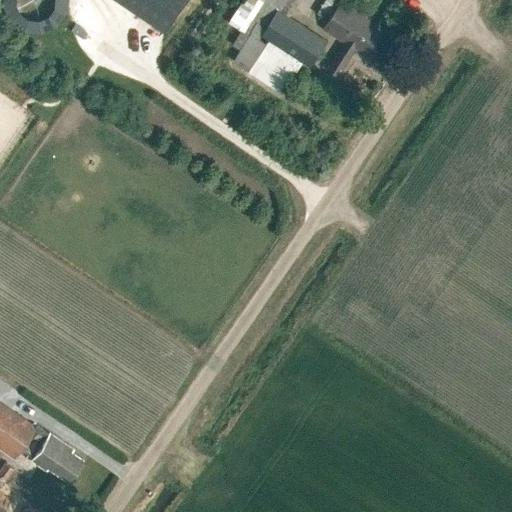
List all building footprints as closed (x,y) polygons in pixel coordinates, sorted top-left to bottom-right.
[(4,0),(2,23),(59,30),(62,0),(4,0)] [(119,0),(163,29),(182,0),(119,0)] [(278,8),(281,11),(288,0),(240,0),(227,20),(249,35),(234,59),(250,69),(262,52),(293,70),(299,58),(261,34),(278,8)] [(347,56),(353,46),(370,57),(389,28),(370,16),(368,18),(365,16),(366,14),(345,0),(323,0),(315,13),(329,21),(324,28),(343,41),(325,68),(338,75),(340,72),(349,57),(347,56)] [(328,41),(281,11),(278,8),(261,34),(299,58),(311,66),(328,41)] [(294,71),(293,70),(262,52),(250,69),(250,70),(281,91),(294,71)] [(47,433),(0,401),(0,448),(13,458),(20,448),(31,456),(30,458),(46,470),(47,469),(66,481),(82,458),(71,451),(73,448),(48,431),(47,433)] [(4,462),(0,467),(0,484),(12,468),(4,462)]
